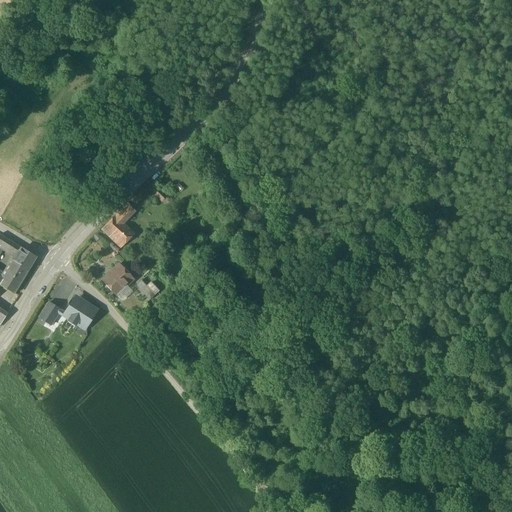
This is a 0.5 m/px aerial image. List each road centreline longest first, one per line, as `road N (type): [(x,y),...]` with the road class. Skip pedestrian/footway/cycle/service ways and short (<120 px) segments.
road 1 (tertiary): [(276,0),(245,70),(213,111),(56,262)]
road 2 (unclassified): [(269,511),(257,485),(144,347),(56,262)]
